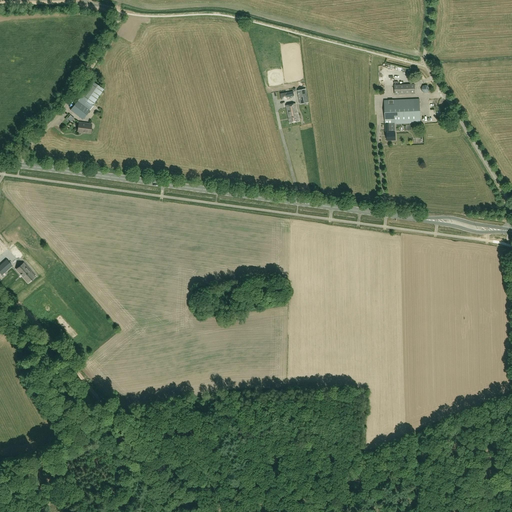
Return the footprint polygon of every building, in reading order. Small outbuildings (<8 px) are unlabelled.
[(91,81),(80,97),(93,105),(104,89),(91,81)] [(395,85),(395,94),(415,94),(415,84),(395,85)] [(298,91),(300,104),(308,102),(306,89),(298,91)] [(391,132),(391,124),(420,122),(419,99),(384,100),(385,124),(386,137),(387,136),(387,140),(396,140),(395,132),(389,133),(389,132),(391,132)] [(90,110),(78,101),(70,110),(82,119),(90,110)] [(290,123),(299,121),(295,103),(286,105),(290,123)] [(87,124),(79,122),(77,132),(81,133),(81,132),(90,133),(91,126),(87,126),(87,124)] [(0,272),(2,275),(5,272),(4,271),(11,265),(7,260),(0,265),(0,272)] [(31,272),(23,263),(21,265),(17,269),(21,274),(23,276),(27,281),(32,276),(30,273),(31,272)]
